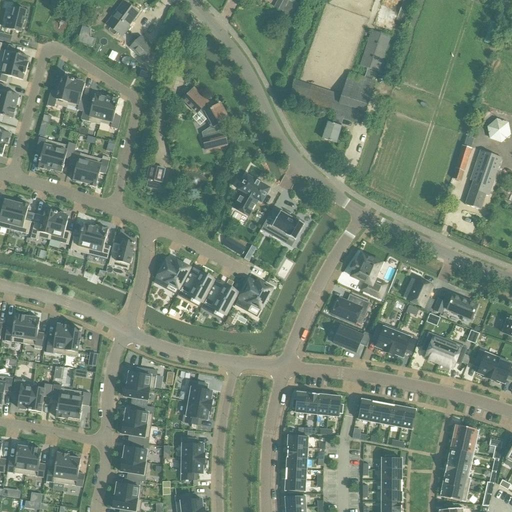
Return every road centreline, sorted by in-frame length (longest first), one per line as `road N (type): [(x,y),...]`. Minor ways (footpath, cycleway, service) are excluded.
road 1 (residential): [(14,176),(46,55),(54,52),(135,102),(110,208)]
road 2 (tertiary): [(362,212),(303,170),(234,51),(186,0)]
road 3 (track): [(471,1),(398,218)]
road 4 (residential): [(281,367),(454,394)]
road 5 (residential): [(362,212),(281,367)]
road 6 (tertiary): [(511,281),(362,212)]
road 7 (residential): [(235,362),(221,429),(220,511)]
road 8 (residential): [(281,367),(264,511)]
road 9 (residential): [(124,330),(73,305),(0,285)]
road 10 (residential): [(431,511),(454,394)]
